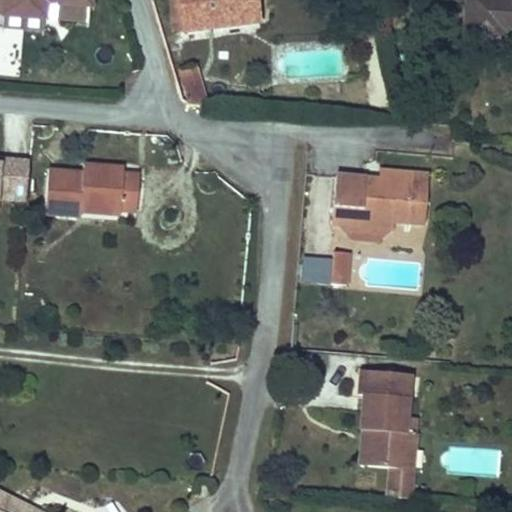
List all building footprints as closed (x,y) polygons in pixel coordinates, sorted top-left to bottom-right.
[(95,0),(109,1),(108,0),(0,0),(0,8),(18,10),(62,15),(63,0),(95,0)] [(109,1),(95,0),(63,0),(62,15),(63,27),(110,30),(109,1)] [(240,16),(280,11),(278,0),(204,0),(205,8),(238,5),(240,16)] [(511,0),(481,0),(480,26),(511,29),(511,0)] [(207,50),(185,56),(195,91),(220,93),(207,50)] [(147,166),(131,165),(131,154),(92,152),(91,159),(54,156),(50,202),(87,206),(88,201),(90,185),(129,189),(129,198),(145,199),(147,166)] [(0,205),(25,207),(27,160),(0,158),(0,205)] [(435,211),(443,163),(395,158),(391,173),(378,172),(377,161),(351,159),(346,207),(372,211),(405,215),(406,209),(435,211)] [(90,185),(88,201),(128,205),(129,198),(129,189),(90,185)] [(403,233),(405,215),(372,211),(370,229),(403,233)] [(339,272),(362,274),(366,239),(342,236),(339,272)] [(368,386),(372,386),(371,416),(377,417),(391,419),(389,459),(402,460),(399,488),(427,490),(429,462),(433,426),(421,424),(422,390),(425,366),(370,361),(368,386)] [(389,459),(391,419),(377,417),(375,458),(389,459)] [(57,511),(56,509),(0,483),(0,511),(57,511)]
